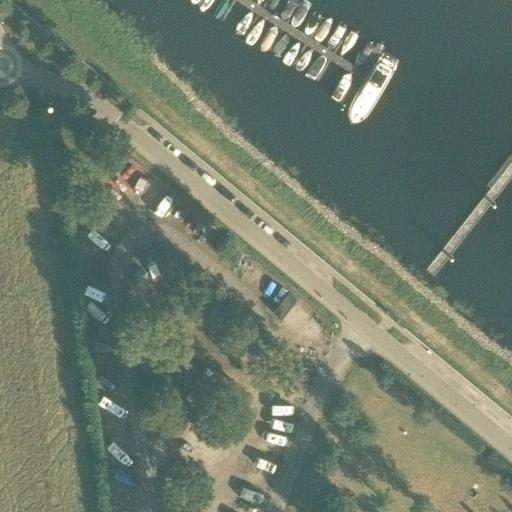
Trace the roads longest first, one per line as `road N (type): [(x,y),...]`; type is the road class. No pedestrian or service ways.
road 1 (tertiary): [(361,326),(80,95),(3,68)]
road 2 (residential): [(272,511),(329,364),(361,326)]
road 3 (tertiary): [(511,452),(361,326)]
